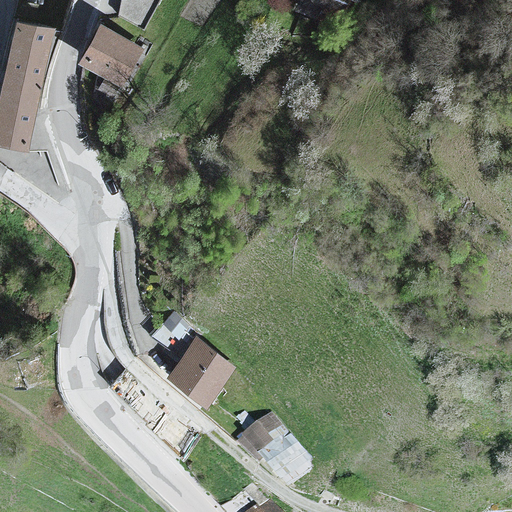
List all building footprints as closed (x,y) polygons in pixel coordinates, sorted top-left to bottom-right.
[(118,0),(115,16),(141,32),(160,0),(118,0)] [(346,0),(298,0),(294,13),(334,29),(346,0)] [(49,27),(12,20),(0,79),(0,145),(24,151),(49,27)] [(142,51),(100,25),(77,61),(119,87),(142,51)] [(236,369),(197,340),(171,375),(210,404),(236,369)] [(307,456),(272,417),(244,442),(279,481),(307,456)] [(278,511),(267,499),(253,511),(278,511)]
